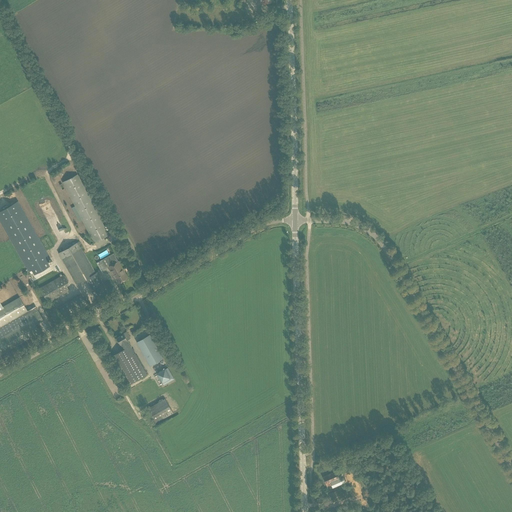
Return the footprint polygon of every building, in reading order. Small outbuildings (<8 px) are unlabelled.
[(246,10),(184,10),(184,18),(198,18),(198,23),(246,23),(246,10)] [(62,182),(93,243),(109,235),(77,174),(62,182)] [(17,201),(0,210),(0,221),(25,266),(29,263),(35,274),(49,266),(43,256),(47,253),(38,239),(17,201)] [(86,279),(92,288),(101,283),(77,243),(59,253),(76,284),(86,279)] [(113,253),(97,263),(100,269),(102,273),(109,270),(115,279),(117,284),(127,278),(125,274),(113,253)] [(40,288),(48,303),(69,290),(66,286),(69,284),(64,275),(40,288)] [(114,293),(111,289),(107,282),(94,289),(99,298),(108,293),(110,295),(114,293)] [(87,305),(81,295),(59,308),(65,318),(87,305)] [(0,308),(0,353),(39,332),(32,320),(0,339),(0,327),(28,312),(19,297),(3,307),(0,308)] [(117,338),(120,345),(122,344),(125,349),(110,357),(127,386),(147,375),(127,341),(130,339),(127,333),(125,333),(123,334),(117,338)] [(137,342),(149,363),(150,366),(163,358),(150,335),(137,342)] [(166,369),(157,373),(162,382),(164,385),(174,379),(168,368),(166,369)] [(147,408),(156,423),(173,413),(165,399),(147,408)] [(323,477),(328,487),(342,481),(340,475),(338,471),(323,477)] [(329,494),(333,504),(352,496),(348,486),(329,494)]
